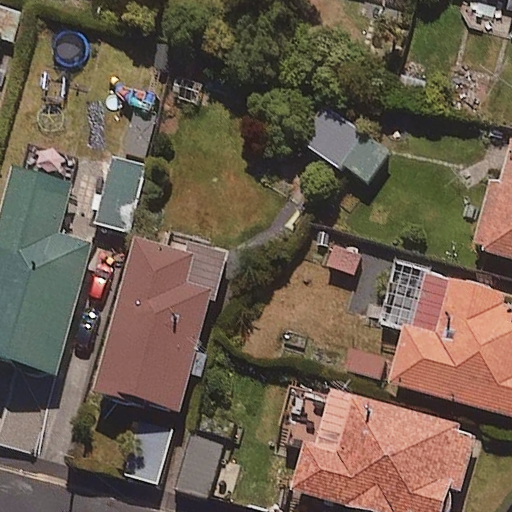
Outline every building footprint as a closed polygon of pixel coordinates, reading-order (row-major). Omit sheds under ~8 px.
[(511,0),(501,0),(511,2),(511,21),(511,28),(511,27),(511,0)] [(160,119),(139,112),(124,159),(145,166),(160,119)] [(395,165),(327,121),(303,157),(371,202),(395,165)] [(146,175),(116,166),(96,236),(126,245),(146,175)] [(492,263),(490,270),(511,276),(511,172),(505,200),(493,196),(476,258),(492,263)] [(15,188),(0,244),(0,378),(59,394),(95,258),(63,250),(75,204),(15,188)] [(137,258),(99,416),(185,436),(215,307),(191,301),(198,272),(137,258)] [(509,313),(429,294),(417,344),(407,341),(391,405),(511,434),(511,326),(506,325),(509,313)] [(392,360),(351,348),(341,379),(382,392),(392,360)] [(310,465),(297,509),(309,511),(450,511),(453,503),(465,507),(482,448),(357,412),(340,474),(310,465)] [(204,443),(191,440),(175,500),(218,511),(231,511),(240,478),(220,473),(234,420),(212,415),(204,443)] [(176,440),(140,431),(124,488),(160,498),(176,440)]
